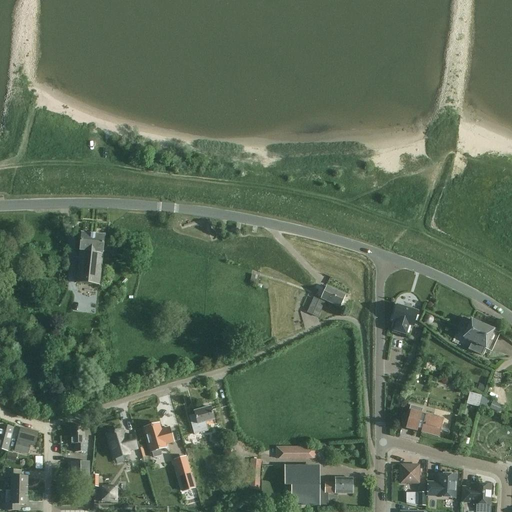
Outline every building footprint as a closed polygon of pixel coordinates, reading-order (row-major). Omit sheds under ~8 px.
[(76,283),(100,286),(102,254),(104,236),(81,234),(80,251),(76,283)] [(326,287),(321,298),(340,307),(345,296),(326,287)] [(318,318),(324,302),(313,298),(307,313),(318,318)] [(394,331),(405,335),(408,325),(413,327),(418,311),(397,305),(392,320),(397,322),(394,331)] [(484,348),(485,349),(494,330),(471,319),(470,321),(463,318),(459,327),(466,330),(462,338),(471,342),(468,350),(481,356),(484,348)] [(470,392),(467,403),(479,406),(482,395),(470,392)] [(421,432),(438,437),(443,420),(426,416),(425,417),(421,416),(421,414),(422,408),(410,405),(408,412),(410,413),(406,428),(417,431),(417,429),(422,430),(421,432)] [(211,407),(208,408),(208,407),(203,408),(203,409),(194,412),(195,414),(189,416),(194,435),(208,431),(206,422),(214,420),(211,407)] [(144,428),(151,452),(166,448),(165,445),(173,442),(169,428),(161,431),(159,424),(144,428)] [(0,449),(8,451),(13,428),(1,425),(0,429),(0,449)] [(75,445),(75,453),(86,452),(86,444),(85,444),(84,426),(71,426),(71,445),(75,445)] [(15,451),(28,454),(30,444),(34,445),(38,433),(21,428),(15,451)] [(124,437),(122,431),(108,435),(115,459),(129,455),(128,451),(137,449),(133,435),(124,437)] [(277,458),(316,459),(316,446),(277,446),(277,458)] [(6,459),(15,462),(17,455),(8,453),(6,459)] [(186,455),(174,459),(181,482),(193,478),(186,455)] [(244,469),(243,483),(250,484),(250,490),(259,490),(261,460),(251,460),(250,470),(244,469)] [(88,475),(88,462),(72,462),(72,475),(88,475)] [(420,465),(400,465),(400,485),(420,485),(420,465)] [(318,505),(328,505),(328,494),(353,494),(353,478),(335,478),(335,483),(325,483),(325,486),(318,486),(319,467),(286,468),(286,487),(292,486),(292,505),(318,505)] [(11,491),(27,491),(27,477),(21,477),(22,470),(3,470),(3,477),(11,478),(11,491)] [(438,498),(455,498),(456,476),(439,475),(439,485),(436,485),(436,484),(428,483),(427,496),(438,496),(438,498)] [(474,505),(489,505),(490,485),(475,485),(475,490),(472,490),(472,489),(463,488),(463,502),(475,503),(474,505)] [(102,488),(102,501),(115,501),(115,488),(102,488)] [(27,491),(11,491),(5,491),(5,504),(3,504),(3,511),(21,511),(21,505),(27,505),(27,491)]
